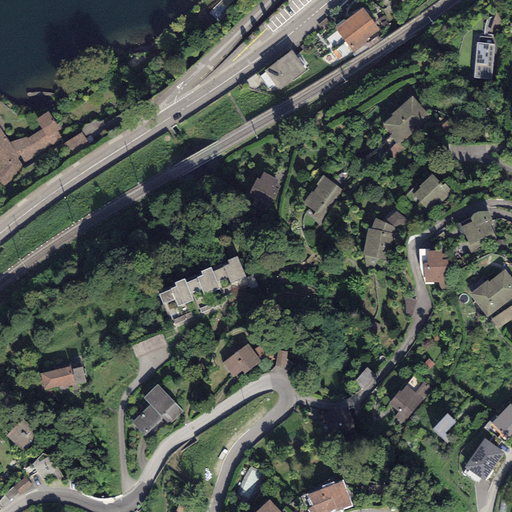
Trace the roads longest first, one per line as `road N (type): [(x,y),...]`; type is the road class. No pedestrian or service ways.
road 1 (residential): [(8,511),(53,493),(128,506),(163,451),(189,429),(266,383),(280,384),(288,397)]
road 2 (residential): [(288,397),(330,407),(365,393),(420,318),(412,250),(474,209)]
road 3 (secondary): [(0,232),(178,111)]
road 4 (secondary): [(178,111),(329,0)]
road 5 (residential): [(178,111),(181,89),(270,0)]
road 6 (residential): [(288,397),(233,457),(213,511)]
